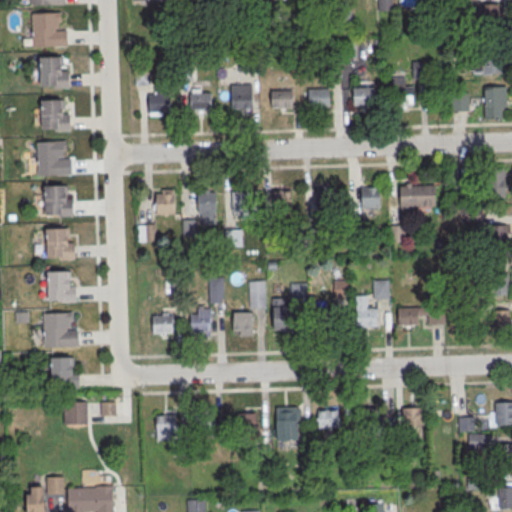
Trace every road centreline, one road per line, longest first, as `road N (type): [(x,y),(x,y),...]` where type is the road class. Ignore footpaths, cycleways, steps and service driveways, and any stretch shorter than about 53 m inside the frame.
road 1 (residential): [(511,141),(113,155)]
road 2 (residential): [(511,364),(128,376)]
road 3 (residential): [(106,0),(120,366),(128,376)]
